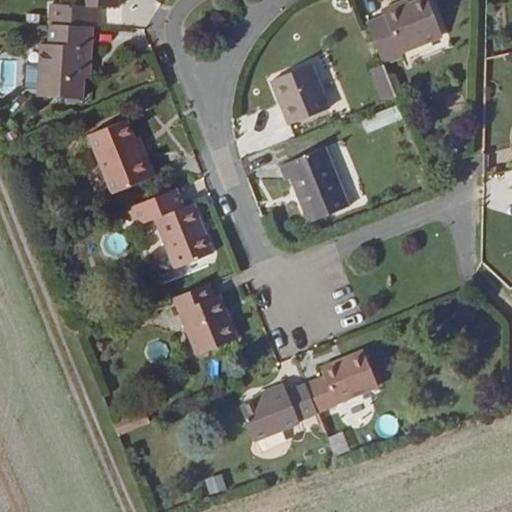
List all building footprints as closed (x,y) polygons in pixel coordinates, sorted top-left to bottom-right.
[(119,18),(120,0),(79,0),(79,14),(52,12),(51,31),(95,34),(96,17),(119,18)] [(443,35),(427,0),(426,0),(412,7),(390,17),(365,28),(382,70),(406,59),(403,52),(443,35)] [(412,7),(409,0),(387,10),(390,17),(412,7)] [(83,58),(93,59),(95,34),(51,31),(44,30),(41,53),(33,53),(28,102),(80,108),(81,87),(83,58)] [(90,88),(93,59),(83,58),(81,87),(90,88)] [(293,108),(285,111),(292,128),(326,114),(308,68),(280,79),(293,108)] [(394,103),(382,70),(366,77),(381,109),(394,103)] [(293,108),(280,79),(273,82),(285,111),(293,108)] [(119,128),(81,143),(103,201),(142,185),(126,147),(119,128)] [(148,182),(132,145),(126,147),(142,185),(148,182)] [(327,152),(280,170),(285,185),(294,182),(310,225),(349,209),(327,152)] [(210,255),(193,210),(184,214),(175,193),(122,212),(130,232),(150,225),(168,272),(210,255)] [(186,361),(227,346),(210,302),(207,303),(202,289),(163,304),(186,361)] [(302,387),(313,416),(376,389),(361,353),(318,371),(321,378),(302,387)] [(277,381),(246,394),(249,399),(279,386),(277,381)] [(313,416),(302,387),(283,394),(279,386),(249,399),(236,404),(250,443),(313,416)] [(145,412),(115,420),(118,433),(149,425),(145,412)] [(333,453),(349,449),(344,430),(328,434),(333,453)]
